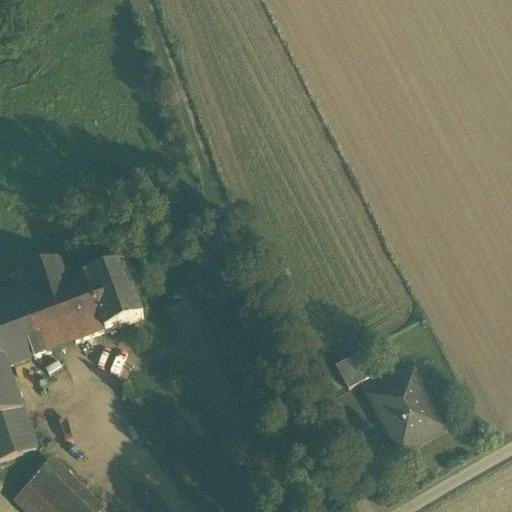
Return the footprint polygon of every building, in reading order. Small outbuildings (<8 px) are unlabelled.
[(258,256),(271,287),(286,281),(273,250),(258,256)] [(0,422),(23,415),(8,373),(105,336),(99,319),(85,282),(71,286),(63,263),(16,278),(14,284),(16,291),(0,296),(0,422)] [(105,336),(106,337),(143,323),(144,322),(138,306),(124,269),(123,269),(85,282),(99,319),(105,336)] [(229,434),(245,464),(267,453),(192,303),(169,314),(201,377),(216,408),(229,434)] [(337,373),(350,395),(374,381),(361,359),(337,373)] [(205,413),(216,408),(201,377),(190,383),(205,413)] [(381,422),(402,459),(420,449),(414,440),(441,424),(414,377),(368,403),(379,423),(381,422)] [(0,467),(37,455),(23,415),(0,422),(0,467)] [(414,440),(420,449),(447,434),(441,424),(414,440)] [(235,469),(245,464),(229,434),(220,439),(235,469)] [(96,511),(51,468),(29,490),(51,511),(96,511)] [(51,511),(29,490),(17,503),(26,511),(51,511)]
